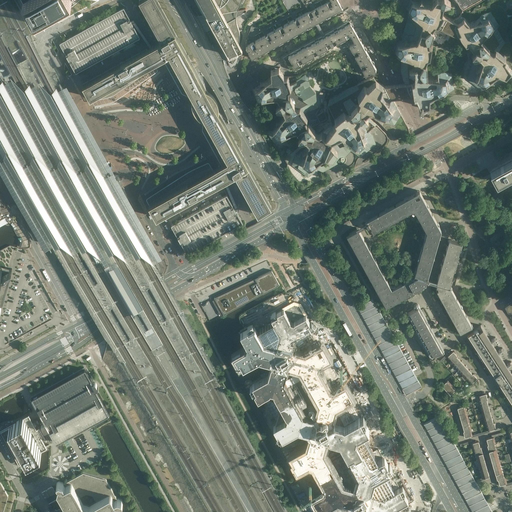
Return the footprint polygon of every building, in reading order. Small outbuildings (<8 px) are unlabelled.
[(23,0),(34,18),(66,0),(23,0)] [(205,88),(164,13),(156,0),(139,0),(162,41),(155,44),(153,46),(152,46),(149,48),(83,84),(90,98),(148,66),(159,60),(162,58),(169,54),(185,82),(192,96),(192,97),(192,99),(192,100),(192,101),(192,102),(192,103),(192,104),(193,106),(193,107),(193,108),(194,109),(195,111),(196,112),(197,114),(198,114),(199,115),(200,116),(201,117),(203,118),(204,119),(205,119),(228,160),(149,204),(156,217),(235,174),(258,215),(271,208),(218,112),(219,111),(219,110),(219,109),(219,108),(219,107),(219,106),(218,104),(218,103),(218,102),(218,101),(217,100),(217,99),(216,97),(215,96),(214,95),(214,94),(213,93),(211,92),(210,91),(209,90),(207,89),(205,88)] [(237,22),(236,20),(236,19),(236,18),(236,17),(236,16),(244,11),(244,12),(246,11),(246,10),(246,9),(246,8),(245,8),(244,8),(238,9),(240,6),(241,4),(243,0),(198,0),(206,14),(203,15),(207,15),(207,16),(229,55),(235,67),(236,66),(237,65),(237,64),(238,63),(239,61),(239,60),(239,59),(239,58),(239,57),(239,56),(239,55),(238,52),(238,51),(242,48),(239,42),(239,41),(239,40),(240,39),(240,38),(240,36),(240,35),(240,34),(240,33),(239,31),(239,29),(238,27),(238,26),(237,25),(237,24),(237,23),(237,22)] [(343,8),(338,0),(282,0),(289,12),(259,28),(251,26),(245,45),(246,46),(247,48),(246,50),(249,51),(252,58),(253,58),(340,10),(341,10),(341,11),(342,10),(343,10),(343,9),(343,8)] [(511,74),(511,70),(511,69),(504,61),(506,57),(498,51),(505,42),(497,28),(499,25),(491,12),(481,15),(479,17),(476,20),(468,22),(464,18),(461,15),(453,20),(444,15),(443,14),(441,13),(444,5),(449,4),(450,2),(447,0),(440,0),(439,0),(434,0),(431,4),(425,3),(420,0),(419,2),(415,2),(412,1),(411,3),(409,7),(408,9),(408,16),(403,33),(401,35),(401,39),(392,41),(391,52),(402,58),(401,58),(400,69),(403,80),(404,80),(404,83),(411,95),(413,95),(415,96),(419,103),(417,104),(418,107),(419,108),(422,107),(422,106),(424,105),(428,104),(429,96),(434,93),(440,94),(444,94),(454,89),(452,74),(440,72),(433,75),(426,74),(426,64),(425,63),(427,59),(431,58),(433,46),(429,45),(429,40),(430,40),(433,30),(432,29),(435,26),(437,26),(439,27),(459,37),(466,46),(468,45),(474,51),(471,56),(471,57),(473,60),(466,79),(482,91),(511,76),(511,74)] [(76,72),(136,38),(139,37),(124,8),(77,34),(71,37),(60,43),(76,72)] [(299,75),(335,55),(342,56),(355,80),(358,79),(357,80),(357,81),(357,82),(358,82),(359,82),(360,82),(360,81),(360,80),(364,78),(371,74),(372,74),(373,72),(375,73),(376,69),(350,22),(350,21),(350,20),(349,20),(348,20),(347,20),(347,21),(347,22),(283,57),(290,70),(297,72),(299,75)] [(0,83),(64,91),(65,91),(57,78),(55,74),(58,73),(58,72),(59,72),(56,68),(49,67),(48,67),(38,48),(19,58),(19,59),(20,59),(19,63),(0,60),(0,83)] [(401,113),(391,96),(385,85),(378,73),(373,75),(357,84),(355,80),(342,56),(335,55),(299,75),(296,76),(286,77),(284,77),(279,68),(269,71),(270,78),(265,81),(260,81),(259,85),(252,89),(254,98),(264,98),(265,100),(269,98),(276,98),(278,103),(274,107),(275,109),(281,109),(283,114),(279,119),(275,121),(272,121),(265,131),(274,143),(282,157),(284,158),(286,163),(287,164),(286,167),(298,189),(303,191),(325,179),(321,171),(323,172),(337,164),(336,161),(340,157),(343,157),(344,158),(351,151),(360,157),(376,144),(373,136),(368,132),(376,124),(368,116),(369,115),(372,115),(376,120),(393,137),(397,139),(409,132),(409,128),(401,113)] [(220,63),(218,63),(213,67),(212,67),(206,70),(201,73),(203,76),(207,80),(208,82),(210,85),(212,84),(213,84),(217,82),(218,82),(218,81),(222,79),(226,77),(227,77),(227,76),(229,75),(227,71),(226,68),(224,64),(225,64),(224,61),(224,60),(223,60),(223,61),(220,63)] [(385,85),(391,96),(400,96),(406,95),(411,95),(404,83),(400,83),(394,84),(385,85)] [(251,111),(249,108),(248,108),(247,106),(244,103),(243,101),(242,99),(240,100),(239,100),(235,102),(235,103),(231,105),(230,105),(226,107),(225,107),(225,108),(223,109),(225,113),(227,118),(228,120),(227,120),(229,124),(229,123),(233,122),(234,121),(240,118),(240,117),(246,114),(251,111),(251,112),(251,111)] [(134,207),(122,185),(117,177),(115,174),(112,176),(100,171),(81,162),(79,159),(76,160),(59,156),(56,155),(52,155),(47,154),(44,154),(39,154),(37,154),(34,154),(30,154),(27,154),(26,152),(22,154),(23,155),(21,155),(17,156),(13,158),(10,159),(6,161),(4,163),(2,164),(1,164),(3,167),(2,168),(7,176),(19,198),(23,196),(23,195),(37,198),(46,200),(47,201),(52,197),(62,199),(68,200),(70,203),(72,202),(93,239),(120,224),(131,243),(142,237),(128,210),(129,209),(130,209),(134,207)] [(498,183),(511,175),(511,158),(491,170),(498,183)] [(420,289),(420,288),(425,285),(427,281),(427,278),(441,230),(419,191),(367,219),(368,220),(364,222),(365,223),(356,228),(356,230),(346,235),(348,239),(350,238),(352,241),(351,242),(352,245),(354,248),(355,247),(357,250),(355,251),(359,258),(360,257),(362,260),(361,261),(364,267),(365,266),(367,269),(365,270),(369,277),(371,276),(373,279),(372,280),(375,286),(376,285),(378,288),(376,289),(380,297),(381,298),(382,299),(385,305),(386,304),(387,306),(398,300),(398,299),(400,298),(401,299),(402,298),(404,297),(403,296),(406,294),(407,295),(413,292),(412,291),(416,289),(417,290),(420,289)] [(233,229),(243,223),(227,195),(172,225),(187,254),(229,231),(233,229)] [(120,225),(93,240),(116,281),(120,278),(126,288),(160,269),(142,237),(131,244),(120,225)] [(440,297),(442,296),(444,300),(443,300),(446,306),(447,306),(449,309),(447,310),(451,316),(452,315),(454,319),(453,319),(455,322),(456,325),(457,325),(459,328),(457,329),(459,332),(472,325),(451,287),(450,286),(450,285),(452,281),(450,281),(451,277),(452,277),(453,274),(454,271),(452,271),(454,267),(455,268),(457,260),(456,260),(457,256),(458,257),(459,253),(460,250),(458,250),(459,246),(461,247),(462,243),(449,239),(437,280),(436,282),(436,283),(437,283),(436,288),(437,289),(439,293),(438,294),(440,297)] [(4,296),(11,273),(11,271),(9,270),(0,275),(0,272),(2,272),(0,271),(0,297),(1,298),(4,296)] [(224,315),(273,288),(279,284),(276,279),(275,276),(272,271),(214,298),(223,314),(223,315),(224,315)] [(413,371),(399,347),(395,339),(392,333),(390,329),(373,298),(357,307),(406,395),(411,393),(414,391),(417,390),(422,387),(416,377),(413,371)] [(384,457),(382,458),(378,449),(365,456),(356,439),(355,439),(356,436),(357,436),(369,429),(365,422),(366,421),(363,416),(361,417),(360,417),(352,421),(345,408),(329,416),(308,410),(301,398),(303,398),(309,409),(324,413),(331,409),(336,411),(344,407),(347,395),(343,387),(331,384),(324,388),(313,385),(305,389),(298,387),(294,380),(298,378),(298,376),(298,375),(299,375),(299,374),(298,374),(298,373),(297,373),(296,373),(294,370),(295,370),(295,369),(295,368),(295,367),(294,367),(293,367),(293,366),(293,367),(292,367),(289,361),(287,362),(288,360),(292,357),(293,356),(292,355),(290,354),(290,355),(288,352),(291,350),(292,350),(293,349),(296,338),(307,332),(312,329),(311,329),(314,327),(311,322),(310,323),(306,315),(305,316),(300,307),(298,308),(298,307),(297,307),(297,306),(296,306),(295,306),(294,307),(293,305),(292,305),(284,309),(276,313),(275,312),(270,314),(272,317),(271,318),(280,333),(276,344),(277,345),(275,346),(274,346),(263,342),(254,326),(254,327),(252,324),(247,327),(248,328),(240,333),(247,345),(248,345),(247,348),(246,348),(234,354),(239,362),(237,363),(240,368),(243,366),(243,367),(259,359),(270,362),(272,365),(269,374),(252,384),(253,385),(250,386),(252,391),(254,391),(257,396),(270,400),(278,414),(274,428),(277,433),(276,434),(279,439),(282,437),(282,438),(298,430),(303,431),(308,441),(307,446),(289,456),(290,456),(289,457),(292,462),(293,461),(297,469),(309,462),(313,463),(312,464),(319,475),(326,472),(326,470),(327,469),(329,472),(332,471),(331,470),(337,467),(341,468),(345,476),(343,486),(340,488),(341,490),(339,497),(336,499),(338,502),(335,511),(406,511),(408,505),(406,501),(408,500),(404,492),(405,492),(402,487),(399,488),(390,471),(390,470),(392,469),(390,464),(389,464),(384,457)] [(420,311),(418,307),(408,312),(427,346),(424,348),(431,359),(438,355),(439,356),(440,356),(444,354),(430,328),(420,311)] [(487,334),(485,332),(481,325),(475,329),(475,330),(468,335),(470,338),(469,338),(470,339),(471,339),(473,343),(487,334)] [(495,347),(493,344),(492,342),(497,339),(495,337),(490,340),(487,334),(473,343),(476,347),(475,347),(476,349),(477,348),(478,350),(477,350),(478,351),(481,355),(495,347)] [(503,359),(501,356),(499,353),(504,350),(502,348),(497,351),(495,347),(481,355),(484,359),(483,360),(484,361),(485,361),(486,362),(485,363),(486,364),(486,363),(489,368),(503,359)] [(451,361),(457,356),(453,351),(449,355),(448,354),(440,360),(441,362),(447,356),(451,361)] [(455,366),(461,361),(457,356),(451,361),(455,366)] [(511,373),(510,371),(508,367),(511,363),(511,362),(511,361),(506,365),(503,359),(489,368),(492,372),(491,372),(492,373),(493,373),(497,379),(501,386),(501,387),(502,388),(505,392),(511,387),(511,373)] [(459,370),(465,365),(461,361),(455,366),(459,370)] [(463,375),(469,370),(465,365),(459,370),(463,375)] [(110,413),(97,389),(99,388),(96,383),(94,382),(93,383),(86,369),(84,369),(32,398),(32,400),(38,412),(41,417),(43,420),(45,423),(41,425),(44,430),(46,431),(48,429),(56,443),(57,443),(59,442),(109,414),(110,413)] [(473,374),(472,374),(469,370),(463,375),(467,379),(468,379),(467,379),(473,374)] [(476,379),(477,378),(473,373),(472,374),(473,374),(467,379),(468,379),(472,383),(476,379)] [(446,390),(452,385),(448,380),(442,385),(446,390)] [(450,395),(456,389),(452,385),(446,390),(450,395)] [(486,393),(485,394),(478,396),(480,402),(487,400),(487,399),(486,393)] [(34,426),(29,415),(1,431),(16,458),(15,459),(15,460),(16,460),(16,461),(17,461),(17,460),(19,464),(47,449),(34,426)] [(492,511),(489,507),(479,489),(439,415),(423,424),(471,511),(492,511)] [(496,428),(494,422),(493,423),(487,425),(488,431),(490,430),(496,428)] [(494,437),(492,437),(486,439),(488,445),(495,443),(494,437)] [(478,441),(473,443),(471,443),(473,449),(480,447),(478,441)] [(489,476),(487,470),(480,472),(482,478),(483,478),(489,476)] [(120,511),(119,508),(120,503),(121,504),(123,502),(122,500),(117,499),(106,479),(83,473),(63,484),(63,483),(59,482),(56,483),(58,486),(58,491),(69,511),(120,511)] [(505,484),(507,483),(505,477),(504,478),(498,479),(500,485),(505,484)] [(0,511),(3,511),(8,496),(3,486),(0,481),(0,511)] [(55,493),(55,492),(53,487),(52,487),(47,489),(47,490),(46,490),(42,492),(42,493),(44,498),(45,498),(49,496),(50,495),(51,495),(55,493)]
